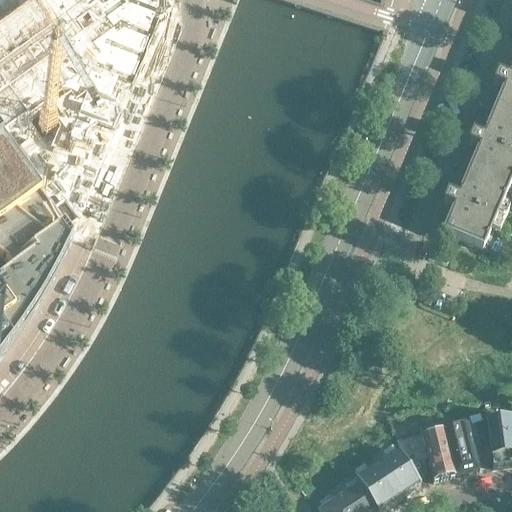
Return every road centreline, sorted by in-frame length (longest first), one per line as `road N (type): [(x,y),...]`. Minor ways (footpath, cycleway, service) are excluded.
road 1 (residential): [(191,0),(194,32),(91,283),(43,365),(0,417)]
road 2 (residential): [(364,248),(400,263),(511,2)]
road 3 (tertiary): [(339,237),(267,401),(190,511)]
road 4 (tertiary): [(440,0),(339,237)]
